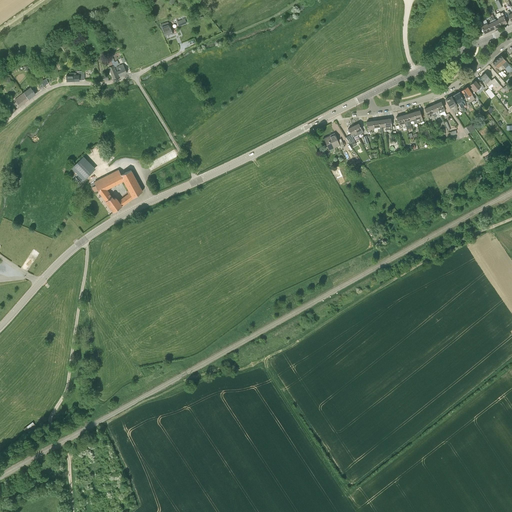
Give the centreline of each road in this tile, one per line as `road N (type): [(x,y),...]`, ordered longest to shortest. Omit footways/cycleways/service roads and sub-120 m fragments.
road 1 (tertiary): [(0,326),(86,238),(196,181)]
road 2 (track): [(66,453),(50,417),(67,384),(84,240)]
road 3 (tertiary): [(196,181),(367,95)]
road 4 (residential): [(135,75),(52,86),(0,126)]
road 5 (residential): [(375,110),(450,87),(489,57)]
road 6 (tertiary): [(367,95),(482,41)]
road 7 (unclassified): [(196,181),(135,75)]
